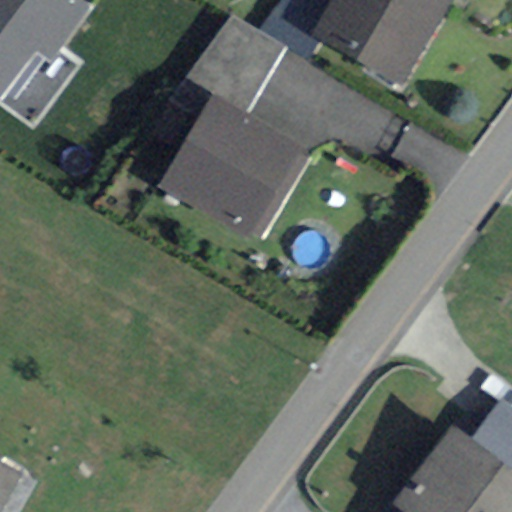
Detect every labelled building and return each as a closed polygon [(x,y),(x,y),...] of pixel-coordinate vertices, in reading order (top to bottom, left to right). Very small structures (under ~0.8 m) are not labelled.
[(63,0),(0,0),(0,93),(35,46),(45,53),(77,10),(63,0)] [(341,0),(319,38),(397,85),(448,0),(341,0)] [(214,107),(166,189),(244,234),(292,152),(214,107)] [(410,511),(511,511),(511,489),(452,443),(403,506),(410,511)] [(0,472),(0,511),(1,511),(17,481),(0,472)]
